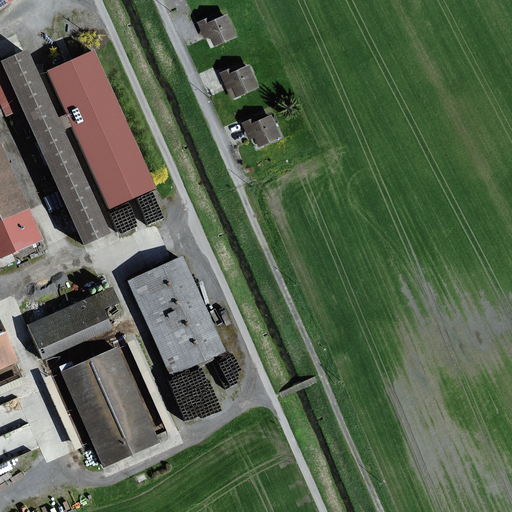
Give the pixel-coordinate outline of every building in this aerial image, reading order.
[(217,44),(237,35),(228,15),(213,21),(211,17),(199,22),(206,37),(212,34),(217,44)] [(83,243),(106,233),(25,52),(0,63),(0,102),(5,114),(22,107),(83,243)] [(109,207),(152,188),(92,52),(48,72),(109,207)] [(233,97),(259,85),(250,66),(236,72),(234,68),(222,73),(233,97)] [(261,145),(281,136),(272,116),(257,123),(255,118),(244,123),(251,138),(257,135),(261,145)] [(0,150),(0,256),(40,239),(0,150)] [(181,259),(132,281),(171,372),(221,351),(181,259)] [(110,289),(28,325),(43,359),(109,330),(100,310),(116,303),(110,289)] [(0,329),(0,367),(14,361),(0,329)] [(120,346),(64,372),(107,467),(163,442),(120,346)]
